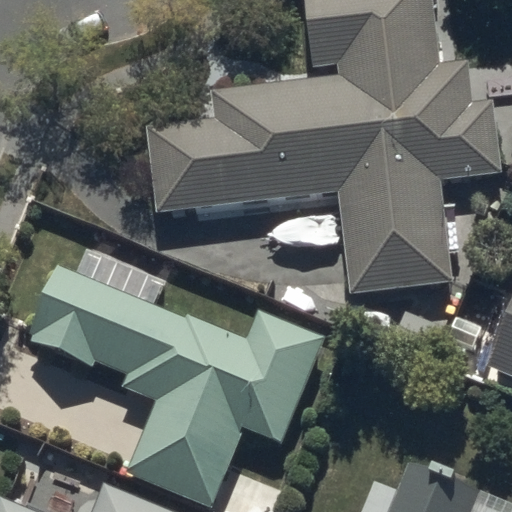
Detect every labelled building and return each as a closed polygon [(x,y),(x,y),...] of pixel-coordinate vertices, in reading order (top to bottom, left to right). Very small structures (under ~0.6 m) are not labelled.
[(216,114),(149,127),(160,214),(333,196),(348,298),(458,283),(442,180),(507,167),(499,101),(478,100),(472,61),(440,64),(434,0),(310,0),(316,66),(341,66),(341,78),(211,89),(216,114)] [(156,402),(129,475),(214,507),(246,430),(286,443),(325,342),(259,313),(249,335),(58,267),(32,331),(130,370),(123,385),(156,402)] [(511,311),(494,364),(511,370),(511,311)] [(389,511),(479,511),(488,489),(409,464),(389,511)] [(90,511),(43,511),(5,497),(0,508),(0,511),(166,511),(103,488),(90,511)]
